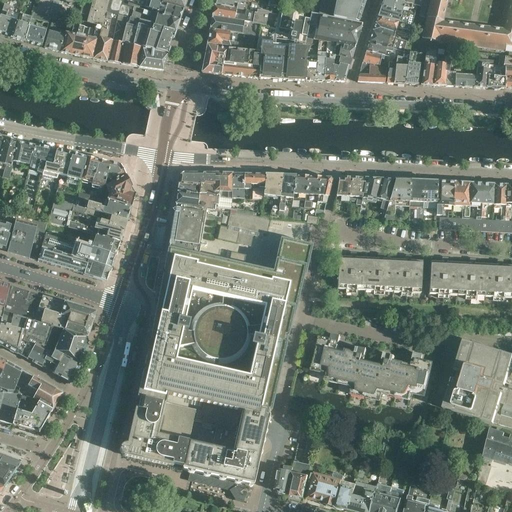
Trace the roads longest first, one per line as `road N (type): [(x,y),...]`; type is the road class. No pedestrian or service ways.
road 1 (tertiary): [(159,155),(511,175)]
road 2 (residential): [(263,503),(302,314)]
road 3 (residential): [(511,249),(320,234)]
road 4 (tertiary): [(175,86),(0,50)]
road 5 (tertiary): [(345,103),(175,86)]
road 6 (tertiary): [(511,108),(345,103)]
road 7 (tertiary): [(0,124),(159,155)]
road 8 (residential): [(159,155),(117,302)]
road 9 (residential): [(431,338),(302,314)]
road 10 (tertiary): [(117,302),(0,266)]
